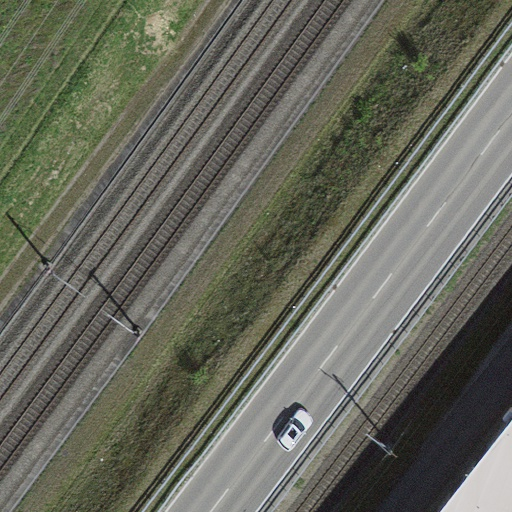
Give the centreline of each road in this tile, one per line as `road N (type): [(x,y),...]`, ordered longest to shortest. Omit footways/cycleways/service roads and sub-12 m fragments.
road 1 (primary): [(209,511),(511,106)]
road 2 (track): [(214,0),(0,294)]
